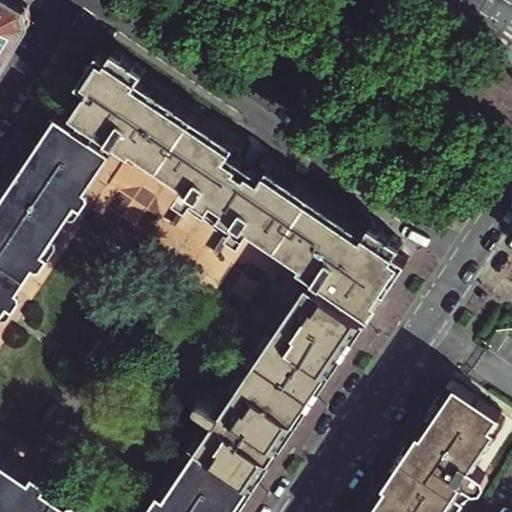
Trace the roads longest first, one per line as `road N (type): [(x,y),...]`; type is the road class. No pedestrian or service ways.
road 1 (residential): [(299,511),(511,197)]
road 2 (residential): [(0,110),(66,1)]
